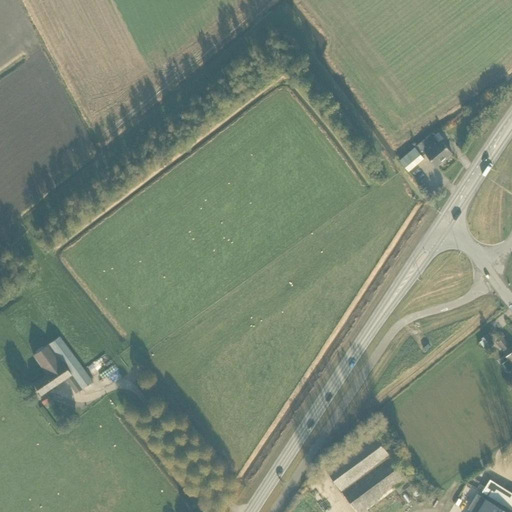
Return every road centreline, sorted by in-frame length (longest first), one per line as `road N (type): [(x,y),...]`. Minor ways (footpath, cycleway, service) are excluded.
road 1 (unclassified): [(274,511),(400,323),(456,304),(492,278)]
road 2 (primary): [(344,369),(446,231)]
road 3 (primary): [(435,225),(344,369)]
road 4 (primary): [(250,511),(344,369)]
road 5 (primary): [(511,110),(435,225)]
